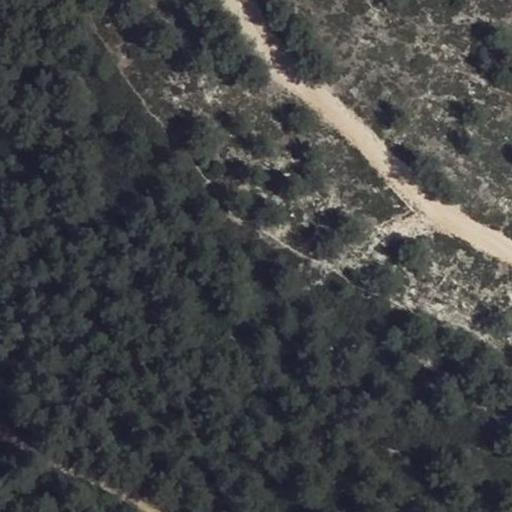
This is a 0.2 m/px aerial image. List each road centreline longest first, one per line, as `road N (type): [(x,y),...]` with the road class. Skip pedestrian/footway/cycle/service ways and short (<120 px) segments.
road 1 (track): [(235,0),(264,57),(342,107),(459,229),(511,254)]
road 2 (track): [(0,429),(151,511)]
